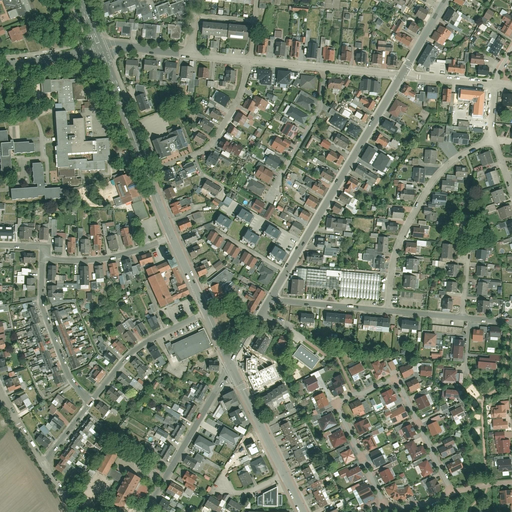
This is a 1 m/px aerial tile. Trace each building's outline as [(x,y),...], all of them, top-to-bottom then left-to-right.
[(11,0),(6,2),(12,19),(32,12),(27,0),(11,0)] [(142,7),(138,0),(122,0),(113,4),(117,12),(128,7),(131,13),(135,11),(142,7)] [(188,12),(182,0),(175,0),(177,3),(170,5),(174,15),(182,12),(183,15),(189,13),(188,12)] [(258,0),(258,8),(264,9),(265,4),(280,5),(280,0),(258,0)] [(169,2),(155,7),(160,17),(167,14),(169,17),(174,15),(170,5),(169,2)] [(153,18),(148,5),(135,11),(137,15),(141,14),(144,22),(153,18)] [(415,16),(423,21),(428,12),(420,8),(415,16)] [(485,25),(487,20),(489,21),(494,12),(487,9),(480,22),(485,25)] [(445,15),(455,21),(458,15),(448,10),(445,15)] [(442,21),(452,26),(455,21),(445,15),(442,21)] [(509,37),(511,32),(511,15),(510,17),(505,15),(501,21),(505,23),(500,32),(509,37)] [(136,23),(118,22),(117,36),(130,37),(131,31),(135,31),(136,23)] [(180,40),(182,23),(174,22),(174,25),(168,24),(167,30),(172,30),(171,39),(180,40)] [(408,30),(416,34),(420,27),(412,22),(408,30)] [(156,40),(157,25),(143,24),(143,29),(146,30),(146,39),(156,40)] [(481,24),(478,28),(484,32),(487,27),(481,24)] [(249,27),(226,25),(224,39),(248,41),(249,27)] [(394,39),(408,47),(412,40),(399,32),(400,30),(394,26),(391,31),(397,34),(394,39)] [(434,33),(430,39),(442,46),(445,40),(446,40),(450,33),(439,27),(436,33),(434,33)] [(17,29),(7,33),(11,43),(21,39),(17,29)] [(281,39),(282,32),(274,31),(273,38),(281,39)] [(320,47),(323,47),(323,46),(328,46),(329,40),(325,40),(325,37),(320,37),(320,47)] [(503,46),(505,42),(498,37),(496,42),(503,46)] [(258,46),(258,54),(267,55),(268,40),(263,40),(263,46),(258,46)] [(291,41),(286,40),(286,46),(291,46),(291,57),(298,57),(299,43),(291,42),(291,41)] [(309,40),(305,40),(304,47),(307,47),(306,59),(315,60),(316,47),(309,46),(309,40)] [(392,46),(389,45),(390,42),(377,41),(376,50),(391,52),(392,46)] [(500,50),(503,46),(496,42),(493,46),(500,50)] [(276,43),(275,56),(284,57),(285,44),(276,43)] [(498,54),(500,50),(493,46),(491,50),(498,54)] [(342,47),(341,62),(350,63),(352,48),(342,47)] [(324,57),(324,61),(334,61),(334,52),(329,52),(329,48),(323,48),(323,57),(324,57)] [(426,48),(416,65),(424,70),(425,68),(434,68),(434,60),(430,60),(434,53),(426,48)] [(496,58),(498,54),(491,50),(489,54),(496,58)] [(357,53),(356,63),(366,64),(367,54),(357,53)] [(475,55),(470,55),(470,65),(483,65),(484,56),(479,56),(479,54),(475,53),(475,55)] [(373,55),(372,64),(381,65),(382,56),(373,55)] [(387,66),(397,67),(398,58),(388,58),(387,66)] [(139,60),(127,59),(122,59),(121,67),(125,68),(125,76),(132,77),(133,68),(138,69),(139,60)] [(157,61),(143,60),(142,70),(149,70),(149,80),(154,80),(155,70),(156,70),(157,61)] [(447,73),(463,74),(464,66),(454,66),(455,61),(451,61),(451,65),(448,65),(447,73)] [(166,82),(174,83),(176,64),(160,62),(159,70),(167,71),(166,82)] [(193,68),(181,67),(180,79),(189,80),(192,80),(193,68)] [(209,68),(199,67),(198,79),(208,80),(209,68)] [(487,77),(488,68),(478,68),(477,76),(487,77)] [(235,83),(237,71),(225,70),(223,81),(235,83)] [(272,71),(257,70),(257,80),(261,81),(261,85),(271,86),(272,71)] [(278,72),(277,85),(290,86),(291,72),(278,72)] [(315,90),(316,77),(301,76),(300,89),(315,90)] [(329,79),(328,89),(342,90),(342,85),(344,85),(344,86),(347,87),(351,81),(346,79),(344,82),(342,82),(342,80),(329,79)] [(82,80),(42,82),(42,95),(52,94),(52,93),(57,93),(58,114),(55,114),(57,171),(57,180),(62,180),(63,187),(82,186),(81,181),(76,181),(76,178),(75,178),(75,171),(81,171),(81,173),(105,172),(105,161),(110,161),(109,139),(96,139),(96,143),(86,143),(86,120),(72,120),(72,127),(67,127),(67,112),(83,111),(82,80)] [(369,93),(380,94),(381,85),(379,84),(379,83),(372,82),(372,81),(363,80),(363,81),(360,81),(360,91),(370,92),(369,93)] [(405,85),(401,93),(408,97),(409,96),(414,99),(416,95),(411,92),(412,90),(405,85)] [(139,97),(136,98),(141,112),(150,109),(146,98),(148,98),(145,90),(145,86),(136,86),(136,89),(139,97)] [(437,101),(438,88),(428,87),(427,93),(420,93),(420,96),(417,95),(417,100),(419,100),(419,102),(424,102),(423,107),(427,107),(428,102),(431,102),(431,100),(437,101)] [(473,90),(458,89),(457,101),(472,102),(472,103),(471,118),(483,119),(484,104),(483,104),(484,95),(482,93),(473,92),(473,90)] [(452,91),(444,90),(442,103),(450,104),(452,91)] [(232,99),(219,92),(214,100),(227,107),(232,99)] [(310,112),(315,103),(301,95),(296,104),(310,112)] [(511,108),(511,95),(503,95),(502,108),(511,108)] [(354,108),(359,100),(354,96),(349,105),(354,108)] [(247,100),(243,108),(252,113),(255,108),(263,112),(268,103),(255,97),(252,102),(247,100)] [(364,107),(371,112),(376,104),(369,100),(368,101),(362,97),(360,102),(366,105),(364,107)] [(396,100),(388,113),(397,118),(401,112),(404,114),(408,107),(396,100)] [(224,112),(212,106),(206,114),(219,120),(224,112)] [(303,125),(308,117),(290,107),(286,115),(303,125)] [(347,118),(350,113),(341,108),(338,114),(347,118)] [(354,117),(365,123),(368,117),(358,110),(354,117)] [(247,118),(238,113),(233,121),(243,127),(247,118)] [(330,124),(341,131),(347,121),(336,114),(330,124)] [(215,126),(202,118),(197,127),(210,135),(215,126)] [(386,121),(382,128),(395,135),(398,129),(394,127),(395,125),(386,121)] [(292,141),(299,129),(287,123),(281,134),(292,141)] [(346,133),(355,139),(361,130),(351,124),(346,133)] [(239,131),(230,126),(227,133),(235,138),(239,131)] [(189,149),(181,127),(168,131),(169,135),(152,141),(159,161),(173,156),(172,152),(179,150),(179,152),(189,149)] [(258,138),(262,130),(257,128),(253,136),(258,138)] [(431,132),(430,142),(443,143),(444,130),(434,129),(434,132),(431,132)] [(8,131),(0,131),(0,144),(1,177),(12,176),(11,151),(14,151),(14,154),(17,154),(17,153),(21,153),(23,153),(27,152),(27,153),(30,153),(30,152),(34,152),(34,143),(29,144),(29,142),(14,143),(14,141),(11,141),(11,144),(8,144),(8,131)] [(207,138),(197,132),(192,140),(202,146),(207,138)] [(376,134),(373,141),(386,148),(390,142),(376,134)] [(468,146),(468,135),(454,134),(453,145),(468,146)] [(333,143),(345,150),(350,142),(338,135),(333,143)] [(271,148),(282,154),(286,147),(288,149),(291,143),(285,140),(284,141),(277,138),(271,148)] [(396,149),(398,142),(391,139),(389,146),(396,149)] [(227,149),(238,157),(243,149),(232,142),(230,145),(223,140),(218,147),(225,152),(227,149)] [(320,146),(327,150),(330,144),(324,140),(320,146)] [(377,152),(368,147),(364,154),(374,159),(377,152)] [(326,159),(339,166),(343,159),(330,151),(326,159)] [(435,165),(437,152),(425,151),(424,164),(435,165)] [(492,164),(489,152),(478,156),(482,167),(492,164)] [(211,154),(207,162),(215,166),(219,159),(211,154)] [(374,159),(364,154),(360,161),(370,166),(374,159)] [(276,170),(281,161),(271,155),(265,164),(276,170)] [(391,160),(380,155),(377,161),(387,167),(391,160)] [(220,160),(230,165),(232,161),(222,156),(220,160)] [(314,158),(312,161),(321,166),(323,163),(314,158)] [(387,167),(377,161),(373,168),(383,174),(387,167)] [(179,173),(181,181),(192,177),(191,174),(196,172),(193,163),(183,166),(185,171),(179,173)] [(13,191),(13,201),(40,200),(40,198),(46,198),(46,201),(65,200),(64,192),(61,192),(61,190),(46,191),(46,188),(48,188),(48,185),(45,186),(44,170),(42,170),(42,165),(34,165),(35,186),(39,186),(39,190),(13,191)] [(358,166),(354,172),(363,177),(362,179),(374,185),(377,178),(368,173),(369,172),(358,166)] [(255,177),(268,184),(274,174),(260,167),(255,177)] [(455,177),(466,179),(467,169),(456,168),(455,177)] [(171,169),(163,172),(167,182),(175,179),(171,169)] [(319,176),(330,182),(334,175),(323,169),(319,176)] [(424,185),(425,170),(414,169),(413,184),(424,185)] [(114,200),(116,207),(138,199),(128,172),(113,178),(120,198),(114,200)] [(296,176),(288,172),(285,179),(293,182),(296,176)] [(500,184),(495,172),(485,175),(489,187),(500,184)] [(351,179),(344,190),(350,193),(352,189),(357,192),(361,185),(351,179)] [(214,184),(207,180),(202,189),(208,193),(214,184)] [(247,189),(260,197),(265,188),(252,180),(247,189)] [(441,181),(440,192),(453,193),(454,182),(441,181)] [(312,190),(322,196),(326,189),(316,183),(312,190)] [(220,188),(214,184),(208,193),(215,197),(220,188)] [(400,200),(413,202),(414,192),(403,192),(404,185),(398,185),(397,193),(401,193),(400,200)] [(172,188),(164,191),(168,200),(176,197),(172,188)] [(505,201),(502,190),(491,194),(494,204),(505,201)] [(342,193),(339,198),(347,203),(350,198),(342,193)] [(310,196),(305,204),(314,209),(318,201),(310,196)] [(435,206),(445,207),(446,197),(432,196),(431,203),(428,203),(428,207),(435,208),(435,206)] [(236,202),(227,197),(223,205),(231,210),(236,202)] [(190,198),(171,206),(175,216),(191,209),(190,206),(192,205),(190,198)] [(251,209),(260,214),(265,205),(256,200),(251,209)] [(143,201),(130,205),(137,223),(149,219),(143,201)] [(335,204),(332,210),(339,214),(342,208),(335,204)] [(493,204),(487,206),(489,213),(496,210),(493,204)] [(270,206),(264,218),(269,221),(276,209),(270,206)] [(511,216),(511,214),(509,206),(498,210),(502,220),(511,216)] [(424,208),(423,215),(426,216),(425,221),(432,222),(433,213),(431,213),(431,209),(424,208)] [(241,209),(236,217),(249,225),(254,217),(241,209)] [(394,209),(393,218),(403,219),(404,210),(394,209)] [(200,211),(191,215),(193,220),(202,217),(200,211)] [(299,218),(307,222),(311,216),(303,211),(299,218)] [(28,215),(17,214),(17,228),(19,228),(27,228),(28,215)] [(228,231),(233,222),(219,214),(215,223),(216,223),(214,225),(217,226),(224,230),(223,231),(226,232),(227,230),(228,231)] [(347,222),(327,219),(326,228),(345,231),(347,222)] [(189,220),(178,224),(181,231),(192,227),(189,220)] [(506,237),(511,235),(511,220),(497,225),(499,231),(504,229),(506,237)] [(290,231),(299,237),(304,228),(295,223),(290,231)] [(387,231),(397,232),(398,224),(387,223),(387,231)] [(277,241),(281,233),(268,225),(263,233),(277,241)] [(67,227),(67,239),(66,254),(74,254),(75,238),(72,238),(72,227),(67,227)] [(99,227),(92,227),(91,237),(94,237),(94,251),(103,252),(103,236),(99,235),(99,227)] [(19,228),(18,240),(30,241),(30,228),(27,228),(19,228)] [(39,229),(38,242),(48,242),(49,229),(39,229)] [(84,229),(79,229),(78,254),(87,254),(88,239),(83,239),(84,229)] [(129,229),(121,232),(127,249),(134,247),(129,229)] [(412,229),(412,238),(422,239),(423,230),(412,229)] [(255,247),(260,238),(247,231),(242,239),(243,239),(242,241),(244,242),(251,246),(251,247),(253,248),(254,246),(255,247)] [(211,232),(206,240),(213,244),(212,246),(219,249),(224,241),(217,237),(218,236),(211,232)] [(194,233),(184,237),(187,245),(197,241),(194,233)] [(115,236),(107,238),(111,253),(119,251),(115,236)] [(63,238),(54,238),(53,251),(62,252),(63,238)] [(378,238),(378,245),(387,246),(388,238),(378,238)] [(316,239),(315,248),(326,248),(327,240),(316,239)] [(228,242),(223,251),(230,255),(229,256),(235,260),(240,251),(234,247),(234,246),(228,242)] [(405,244),(404,253),(415,254),(416,245),(405,244)] [(454,245),(442,244),(440,259),(453,260),(454,245)] [(378,245),(377,253),(387,253),(387,246),(378,245)] [(199,246),(188,250),(191,258),(202,254),(199,246)] [(282,263),(287,254),(274,246),(269,255),(270,255),(269,257),(271,258),(278,262),(278,263),(280,264),(282,262),(282,263)] [(485,261),(487,252),(477,250),(476,260),(485,261)] [(245,253),(240,261),(247,265),(246,266),(252,270),(257,261),(251,258),(252,257),(245,253)] [(307,253),(306,263),(322,264),(323,255),(307,253)] [(35,264),(35,254),(24,254),(24,264),(35,264)] [(154,263),(151,254),(138,258),(141,267),(154,263)] [(159,274),(160,274),(171,269),(174,274),(172,275),(173,276),(172,277),(173,278),(174,279),(171,280),(171,282),(173,287),(173,289),(174,289),(175,291),(174,292),(173,293),(172,292),(169,293),(173,301),(178,298),(178,299),(180,298),(181,299),(188,296),(187,295),(189,294),(183,281),(178,271),(176,267),(177,267),(173,259),(167,261),(167,262),(166,263),(165,262),(163,263),(164,263),(161,265),(160,264),(158,265),(158,266),(155,267),(159,274)] [(376,259),(375,269),(384,270),(385,259),(376,259)] [(133,272),(130,260),(121,262),(124,274),(133,272)] [(214,266),(217,272),(223,268),(219,262),(214,266)] [(119,276),(116,264),(109,265),(111,278),(119,276)] [(103,266),(95,267),(96,280),(104,279),(103,266)] [(157,300),(161,308),(173,302),(173,301),(169,293),(160,274),(159,274),(155,267),(155,266),(146,270),(149,278),(148,279),(152,288),(151,288),(153,292),(153,291),(155,296),(156,300),(157,300)] [(457,278),(459,267),(448,266),(447,277),(457,278)] [(56,267),(48,267),(47,281),(55,282),(56,267)] [(205,267),(196,270),(200,278),(208,275),(205,267)] [(262,267),(258,274),(262,275),(258,282),(267,287),(274,273),(262,267)] [(477,267),(476,277),(486,278),(487,268),(477,267)] [(88,268),(80,268),(80,286),(89,286),(88,268)] [(338,297),(379,300),(381,275),(297,269),(297,281),(300,281),(306,281),(305,288),(339,290),(338,297)] [(225,270),(208,283),(216,301),(227,296),(222,285),(230,282),(234,275),(225,270)] [(404,276),(403,289),(414,289),(415,277),(404,276)] [(297,281),(290,280),(289,295),(299,296),(300,281),(297,281)] [(456,293),(456,283),(446,283),(445,293),(456,293)] [(477,283),(476,295),(487,296),(488,284),(477,283)] [(244,310),(253,315),(265,294),(251,286),(249,291),(255,294),(253,297),(247,294),(244,299),(249,301),(244,310)] [(56,287),(47,287),(48,298),(64,298),(63,290),(56,290),(56,287)] [(451,311),(452,300),(442,299),(441,310),(451,311)] [(41,323),(35,307),(27,310),(33,326),(37,324),(41,323)] [(59,311),(51,314),(72,370),(81,367),(76,353),(79,352),(77,347),(74,348),(72,345),(76,344),(74,338),(70,339),(68,335),(73,334),(71,329),(66,330),(65,327),(69,325),(67,320),(63,322),(61,318),(66,316),(64,311),(59,313),(59,311)] [(153,331),(160,328),(154,316),(148,319),(153,331)] [(401,321),(400,328),(409,329),(410,322),(401,321)] [(410,322),(409,329),(417,330),(418,323),(410,322)] [(141,338),(148,334),(142,323),(135,327),(141,338)] [(54,369),(37,324),(33,326),(30,327),(47,372),(51,371),(56,386),(63,384),(57,368),(54,369)] [(129,346),(137,341),(128,329),(126,331),(122,325),(117,328),(129,346)] [(432,325),(431,331),(461,334),(462,328),(432,325)] [(489,338),(500,338),(501,328),(489,327),(489,338)] [(170,342),(164,345),(172,362),(178,360),(178,362),(181,361),(183,364),(189,361),(187,358),(210,348),(209,344),(210,343),(203,328),(198,331),(198,332),(171,345),(170,342)] [(473,340),(484,342),(485,332),(475,331),(473,340)] [(424,334),(423,345),(434,346),(435,335),(424,334)] [(261,335),(252,350),(262,355),(267,347),(266,346),(269,340),(261,335)] [(279,336),(277,342),(284,344),(286,339),(279,336)] [(121,355),(126,349),(117,340),(112,346),(121,355)] [(463,340),(453,340),(452,358),(462,359),(463,340)] [(320,359),(301,345),(293,356),(312,370),(320,359)] [(161,357),(154,346),(148,350),(155,360),(161,357)] [(112,365),(117,359),(107,352),(102,358),(112,365)] [(479,359),(478,368),(496,370),(496,364),(500,364),(500,356),(491,355),(491,360),(479,359)] [(254,389),(278,377),(272,367),(258,374),(256,371),(255,371),(256,366),(254,366),(254,361),(256,361),(258,358),(254,356),(251,361),(247,360),(247,371),(249,371),(252,377),(249,378),(254,389)] [(147,370),(136,359),(130,365),(141,376),(147,370)] [(376,373),(373,374),(376,380),(389,374),(384,362),(379,364),(378,361),(372,364),(376,373)] [(390,371),(395,369),(392,361),(387,363),(390,371)] [(209,372),(219,373),(219,363),(209,362),(209,372)] [(360,364),(347,370),(353,384),(360,381),(357,374),(363,371),(360,364)] [(407,365),(399,369),(403,377),(411,373),(407,365)] [(445,365),(438,365),(438,370),(444,370),(443,383),(456,383),(456,369),(445,369),(445,365)] [(91,378),(98,383),(106,374),(96,366),(93,369),(96,372),(91,378)] [(431,367),(422,366),(421,376),(431,376),(431,367)] [(194,373),(204,379),(207,373),(197,368),(194,373)] [(304,381),(309,393),(319,389),(314,379),(320,376),(318,371),(310,375),(311,377),(304,381)] [(331,382),(327,385),(332,395),(340,391),(342,389),(344,386),(344,383),(344,380),(340,372),(333,376),(334,379),(330,381),(331,382)] [(131,382),(122,374),(117,380),(125,388),(131,382)] [(5,381),(9,392),(21,388),(17,378),(12,380),(11,379),(5,381)] [(406,384),(410,392),(419,387),(415,379),(406,384)] [(198,391),(205,395),(209,388),(202,384),(198,391)] [(288,393),(283,384),(277,387),(278,388),(272,391),(273,391),(267,394),(267,395),(262,398),(266,407),(272,404),(272,403),(277,400),(277,399),(283,397),(282,396),(288,393)] [(389,387),(377,392),(382,403),(394,398),(389,387)] [(111,388),(106,394),(116,402),(120,396),(111,388)] [(218,421),(224,412),(239,406),(232,389),(223,393),(225,398),(219,401),(221,405),(213,417),(218,421)] [(415,400),(419,410),(429,406),(425,396),(428,395),(425,390),(417,394),(419,398),(415,400)] [(194,398),(201,402),(205,395),(198,391),(194,398)] [(312,395),(318,407),(327,403),(321,391),(312,395)] [(456,391),(443,391),(443,398),(456,399),(456,391)] [(61,405),(64,399),(56,395),(53,401),(61,405)] [(347,402),(352,412),(363,407),(358,397),(347,402)] [(20,398),(14,402),(20,412),(26,409),(20,398)] [(454,406),(448,409),(453,418),(463,413),(460,406),(462,404),(460,400),(453,403),(454,406)] [(501,407),(491,408),(491,418),(506,417),(505,411),(509,411),(508,401),(500,402),(501,407)] [(63,408),(72,415),(77,408),(68,402),(63,408)] [(100,402),(95,409),(104,416),(109,410),(100,402)] [(183,410),(185,406),(180,404),(179,406),(174,403),(171,409),(176,412),(178,408),(183,410)] [(285,405),(287,411),(293,408),(290,403),(285,405)] [(51,404),(47,408),(49,410),(47,412),(51,416),(57,409),(51,404)] [(178,419),(180,414),(160,404),(159,408),(167,412),(164,418),(155,414),(152,418),(163,424),(162,427),(171,431),(173,426),(169,424),(171,421),(169,420),(171,416),(178,419)] [(187,411),(194,415),(198,408),(191,404),(187,411)] [(388,408),(382,412),(384,416),(388,414),(392,423),(405,416),(399,404),(389,410),(388,408)] [(229,413),(236,426),(244,422),(237,409),(229,413)] [(315,417),(321,429),(335,422),(330,410),(315,417)] [(183,418),(190,422),(194,415),(187,411),(183,418)] [(96,421),(89,416),(70,441),(71,442),(59,458),(61,460),(55,468),(62,473),(65,468),(63,467),(66,463),(75,452),(74,451),(77,447),(78,448),(89,434),(87,432),(96,421)] [(427,427),(432,436),(441,431),(436,422),(441,420),(438,416),(430,420),(432,424),(427,427)] [(49,424),(59,431),(64,424),(54,417),(49,424)] [(352,422),(357,433),(367,429),(365,426),(369,424),(365,417),(362,419),(361,418),(352,422)] [(493,420),(494,430),(508,429),(508,422),(503,422),(503,420),(493,420)] [(409,422),(399,427),(404,437),(414,432),(409,422)] [(43,436),(49,432),(43,424),(37,429),(43,436)] [(174,431),(182,435),(186,428),(178,424),(174,431)] [(289,448),(297,464),(304,461),(296,446),(298,445),(294,437),(292,438),(285,424),(279,428),(285,441),(287,440),(290,447),(289,448)] [(155,427),(153,431),(155,432),(153,437),(164,442),(168,433),(155,427)] [(331,445),(344,439),(339,427),(329,432),(328,429),(320,432),(323,440),(328,438),(331,445)] [(218,437),(234,446),(239,437),(224,428),(218,437)] [(361,438),(366,449),(376,444),(371,435),(372,434),(370,430),(362,434),(364,437),(361,438)] [(171,437),(178,442),(182,435),(174,431),(171,437)] [(504,432),(494,433),(495,441),(497,441),(498,454),(510,453),(509,440),(504,441),(504,432)] [(36,442),(47,449),(51,442),(40,435),(36,442)] [(437,447),(441,455),(452,450),(449,444),(452,442),(449,435),(441,438),(444,443),(437,447)] [(199,436),(193,446),(209,455),(215,445),(199,436)] [(412,438),(402,443),(410,458),(425,451),(421,442),(416,445),(412,438)] [(246,445),(250,455),(256,453),(252,442),(246,445)] [(162,451),(171,455),(174,448),(166,444),(162,451)] [(339,452),(343,461),(353,457),(348,447),(345,448),(343,444),(334,448),(336,453),(339,452)] [(150,457),(153,450),(147,446),(143,453),(150,457)] [(369,454),(374,464),(384,460),(377,446),(368,451),(370,454),(369,454)] [(121,511),(139,479),(126,472),(125,475),(111,468),(117,456),(105,450),(94,472),(105,478),(107,475),(121,483),(107,509),(112,511),(121,511)] [(452,459),(445,463),(449,471),(461,465),(457,457),(460,456),(457,450),(449,454),(452,459)] [(159,458),(167,462),(171,455),(162,451),(159,458)] [(198,462),(187,456),(183,464),(193,470),(198,462)] [(231,463),(233,470),(237,468),(236,465),(246,461),(245,457),(231,463)] [(413,464),(415,463),(421,475),(430,470),(424,458),(421,460),(419,457),(412,461),(413,464)] [(265,465),(262,458),(250,464),(255,475),(261,473),(258,468),(265,465)] [(382,468),(377,470),(383,481),(392,476),(388,466),(391,465),(389,460),(381,464),(382,468)] [(510,471),(510,462),(498,462),(499,471),(510,471)] [(346,465),(337,469),(340,476),(345,473),(348,480),(361,474),(356,464),(347,468),(346,465)] [(86,473),(91,477),(95,472),(90,468),(86,473)] [(312,492),(320,508),(327,505),(319,490),(321,489),(317,481),(315,482),(309,470),(302,473),(308,485),(309,485),(313,492),(312,492)] [(197,478),(186,472),(182,480),(186,483),(184,487),(194,492),(196,488),(193,486),(197,478)] [(239,476),(244,487),(252,483),(247,472),(239,476)] [(423,481),(429,493),(438,488),(432,477),(423,481)] [(356,481),(349,485),(359,506),(367,502),(366,500),(373,497),(364,480),(358,483),(356,481)] [(393,481),(383,486),(387,493),(389,495),(393,497),(396,498),(400,498),(404,497),(411,493),(407,483),(402,485),(396,486),(393,481)] [(180,497),(184,490),(171,484),(168,491),(180,497)] [(258,497),(258,506),(272,507),(282,506),(282,496),(277,496),(277,487),(258,497)] [(511,488),(498,489),(499,502),(511,501),(511,503),(511,491),(511,488)] [(209,497),(204,506),(214,511),(220,502),(209,497)] [(171,504),(162,499),(158,506),(167,511),(171,504)] [(227,508),(232,511),(238,511),(241,508),(231,502),(227,508)]
